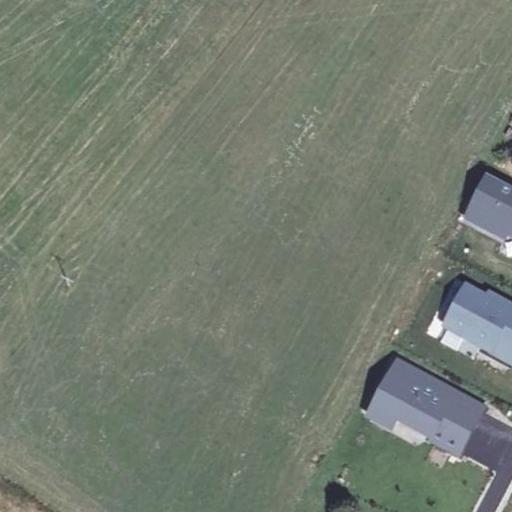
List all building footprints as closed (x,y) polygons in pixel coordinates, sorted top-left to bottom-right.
[(511,193),(490,182),(480,201),(486,204),(476,224),(506,239),(508,235),(511,236),(511,193)] [(486,204),(480,201),(469,220),(476,224),(486,204)] [(446,329),(511,363),(511,320),(511,319),(511,316),(511,313),(488,301),(467,290),(446,329)] [(488,301),(511,313),(511,316),(511,319),(511,320),(511,307),(490,296),(488,301)] [(401,367),(378,409),(397,419),(460,453),(473,429),(445,414),(451,403),(450,403),(417,385),(421,378),(401,367)] [(454,396),(450,403),(451,403),(445,414),(473,429),(482,411),(454,396)] [(392,429),(397,419),(378,409),(373,418),(392,429)]
